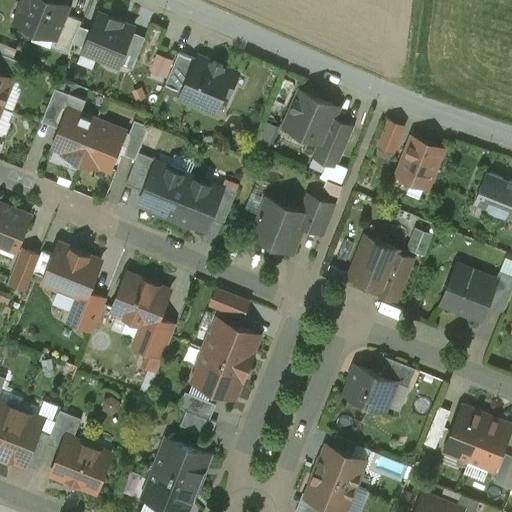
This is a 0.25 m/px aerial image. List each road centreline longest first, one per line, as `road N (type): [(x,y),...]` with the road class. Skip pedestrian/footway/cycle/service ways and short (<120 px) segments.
road 1 (residential): [(170,0),(511,135)]
road 2 (residential): [(0,174),(303,299)]
road 3 (residential): [(303,299),(240,453),(242,489)]
road 4 (residential): [(267,494),(348,318)]
road 5 (residential): [(348,318),(511,387)]
